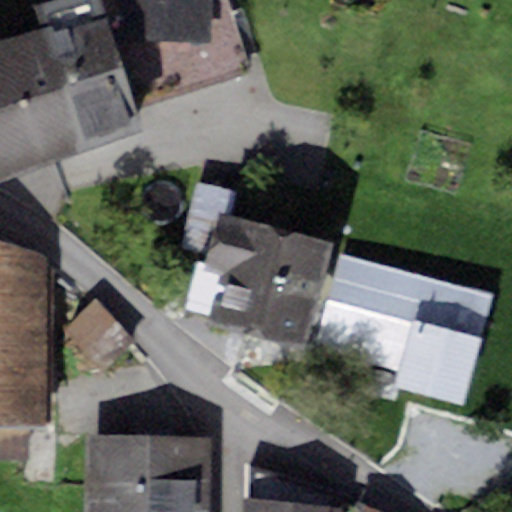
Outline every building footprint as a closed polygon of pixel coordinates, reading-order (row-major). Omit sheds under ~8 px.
[(38,27),(0,39),(0,180),(147,133),(139,105),(104,0),(44,0),(31,4),(38,27)] [(104,0),(139,105),(249,72),(222,0),(104,0)] [(217,213),(229,215),(235,193),(200,184),(183,248),(207,254),(217,213)] [(229,215),(217,213),(207,254),(205,263),(198,261),(186,311),(210,317),(208,325),(305,350),(333,242),(229,215)] [(501,297),(340,251),(312,345),(392,370),(387,389),(467,413),(501,297)] [(61,271),(0,253),(0,432),(77,436),(61,271)] [(98,306),(69,334),(99,366),(129,338),(98,306)] [(108,449),(108,511),(230,511),(231,450),(108,449)]
